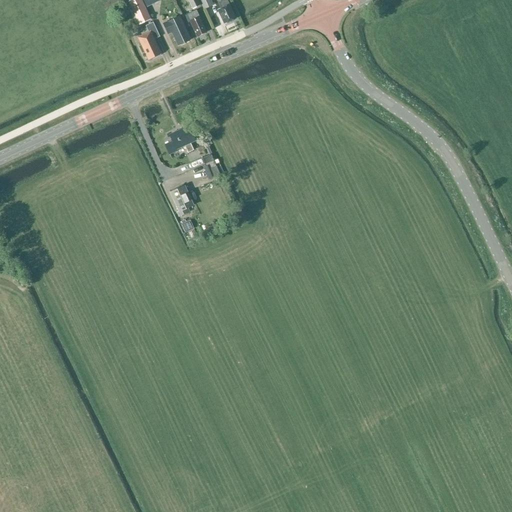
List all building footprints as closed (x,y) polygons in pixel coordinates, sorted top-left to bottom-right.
[(201,6),(198,0),(187,0),(193,10),(201,6)] [(214,5),(211,0),(199,0),(204,10),(214,5)] [(223,24),(235,19),(229,5),(228,5),(225,0),(224,0),(217,3),(220,9),(217,11),(223,24)] [(205,33),(195,11),(185,15),(188,22),(189,21),(197,37),(205,33)] [(181,46),(184,44),(184,43),(190,40),(179,17),(163,24),(167,34),(171,32),(178,46),(179,45),(181,46)] [(159,37),(153,23),(145,26),(148,33),(138,38),(141,45),(138,47),(142,53),(144,52),(148,60),(150,59),(151,59),(154,58),(155,57),(160,54),(153,40),(159,37)] [(172,141),(167,144),(164,145),(169,154),(177,151),(176,149),(185,145),(188,153),(193,150),(190,143),(195,141),(189,126),(169,135),(172,141)] [(213,161),(211,155),(202,159),(204,165),(213,161)] [(187,208),(192,206),(184,186),(170,193),(179,212),(177,213),(178,217),(188,212),(187,208)]
